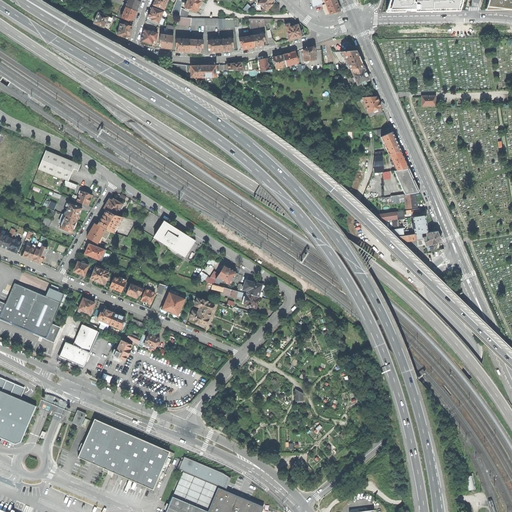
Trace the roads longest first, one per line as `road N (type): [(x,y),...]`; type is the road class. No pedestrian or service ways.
road 1 (trunk): [(438,511),(398,350),(368,286),(310,205),(218,121),(17,0)]
road 2 (trunk): [(0,4),(208,130),(302,215),(347,278),(384,352),(424,511)]
road 3 (trunk): [(0,22),(370,264),(461,350),(511,418)]
road 4 (trunk): [(511,362),(300,161),(197,92),(30,0)]
road 5 (unclassified): [(428,275),(433,300),(475,343),(474,365),(302,507)]
road 6 (residential): [(240,355),(290,304),(290,293),(117,179)]
road 7 (residential): [(148,0),(134,43),(157,56),(229,59),(311,41),(333,27)]
road 8 (secondary): [(455,251),(355,20)]
road 9 (residential): [(240,355),(59,277)]
road 10 (unclassified): [(182,424),(0,350)]
road 11 (unclassified): [(0,352),(54,385),(174,435)]
road 12 (unclassified): [(117,179),(0,115)]
road 13 (secondary): [(511,376),(460,261)]
